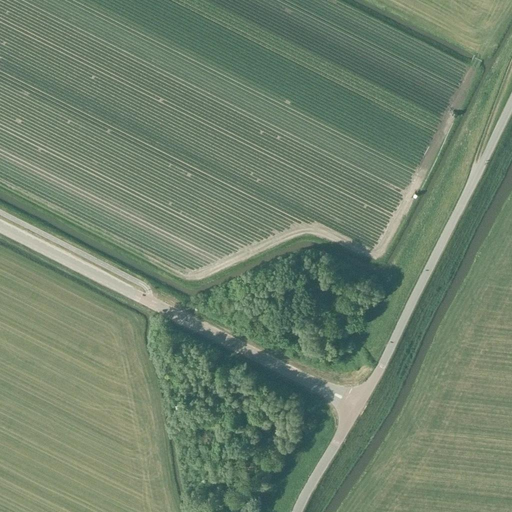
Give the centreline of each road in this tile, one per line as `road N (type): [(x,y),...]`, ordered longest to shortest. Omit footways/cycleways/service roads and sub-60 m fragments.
road 1 (tertiary): [(355,404),(0,227)]
road 2 (tertiary): [(355,404),(511,100)]
road 3 (track): [(511,61),(486,119),(471,183)]
road 4 (tertiary): [(295,511),(355,404)]
